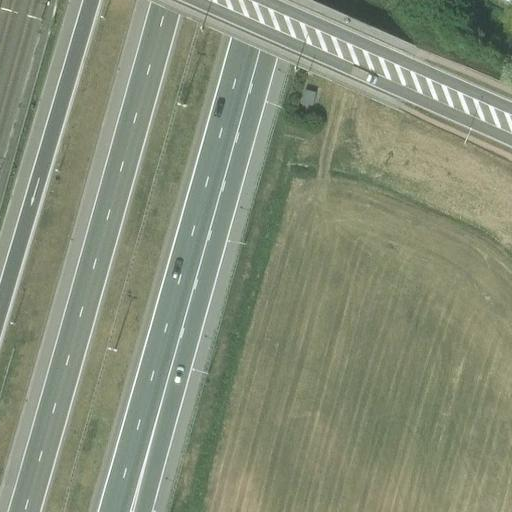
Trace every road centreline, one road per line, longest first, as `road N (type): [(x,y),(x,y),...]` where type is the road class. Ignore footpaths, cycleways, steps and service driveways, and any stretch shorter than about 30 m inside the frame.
road 1 (motorway): [(164,0),(23,511)]
road 2 (motorway): [(145,399),(254,0)]
road 3 (secondary): [(511,127),(223,0)]
road 4 (motorway): [(87,0),(0,302)]
